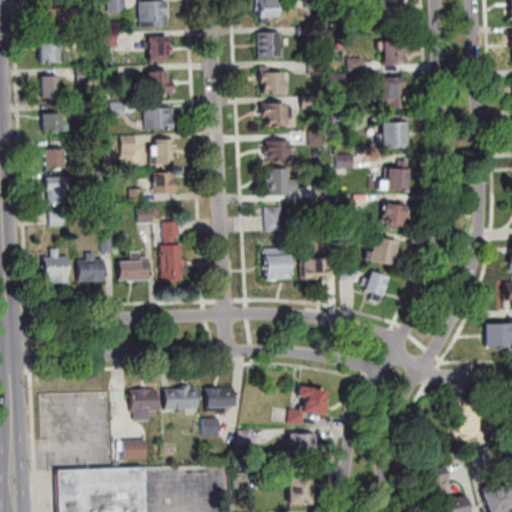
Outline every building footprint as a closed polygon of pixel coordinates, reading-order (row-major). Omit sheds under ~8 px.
[(71,13),(71,0),(87,0),(88,13),(71,13)] [(126,0),(127,12),(110,12),(110,0),(126,0)] [(278,0),(278,17),(259,18),(259,10),(257,10),(256,0),(278,0)] [(320,0),(320,8),(307,8),(306,0),(320,0)] [(342,0),(343,9),(330,10),(329,0),(342,0)] [(379,0),(398,0),(400,25),(389,26),(388,19),(380,20),(379,0)] [(169,26),(141,27),(140,2),(167,1),(167,15),(168,15),(169,26)] [(39,28),(39,9),(58,9),(58,27),(39,28)] [(299,36),(299,27),(316,26),(317,35),(299,36)] [(118,32),(119,47),(105,47),(105,32),(118,32)] [(284,58),(259,59),(258,33),(278,32),(279,48),(284,48),(284,58)] [(150,61),(149,37),(168,37),(168,52),(167,53),(167,61),(150,61)] [(403,40),(404,62),(398,62),(399,65),(384,66),(383,41),(403,40)] [(60,63),(40,64),(40,44),(59,44),(60,63)] [(363,58),(364,71),(349,72),(349,59),(363,58)] [(311,76),(310,61),(324,60),(325,75),(311,76)] [(263,93),(263,83),(260,83),(259,66),(269,66),(270,73),(282,73),(283,83),(289,83),(290,92),(263,93)] [(79,83),(79,68),(93,68),(93,83),(79,83)] [(172,82),(172,93),(149,94),(148,72),(167,72),(168,82),(172,82)] [(331,74),(346,74),(346,89),(332,89),(331,74)] [(42,98),(42,77),(59,76),(59,98),(42,98)] [(404,77),(404,92),(400,93),(401,109),(381,109),(381,103),(374,104),(374,93),(380,92),(379,78),(404,77)] [(317,109),(303,110),(302,96),(316,96),(317,109)] [(111,103),(111,117),(126,117),(125,102),(111,103)] [(287,125),(267,126),(267,116),(263,117),(262,104),(286,103),(286,106),(292,106),(293,118),(287,118),(287,125)] [(144,109),(145,130),(175,129),(174,108),(144,109)] [(68,124),(68,132),(44,133),(43,115),(62,114),(62,124),(68,124)] [(334,130),(334,116),(349,116),(349,130),(334,130)] [(382,123),(407,122),(408,148),(383,149),(382,123)] [(311,146),(310,130),(331,129),(332,145),(311,146)] [(122,136),(122,155),(138,154),(136,135),(122,136)] [(155,140),(156,146),(149,147),(150,166),(176,164),(175,139),(155,140)] [(267,142),(290,140),(292,163),(268,164),(267,142)] [(45,169),(45,151),(63,150),(64,160),(72,160),(72,168),(45,169)] [(337,154),(337,169),(354,169),(354,154),(337,154)] [(408,192),(387,191),(388,170),(399,170),(399,161),(408,162),(407,171),(409,171),(408,192)] [(298,179),(298,192),(290,192),(290,195),(266,195),(265,169),(289,169),(290,180),(298,179)] [(86,186),(86,171),(103,171),(103,185),(86,186)] [(153,174),(154,194),(178,193),(177,173),(153,174)] [(47,191),(47,178),(68,177),(68,189),(69,189),(70,203),(49,204),(49,191),(47,191)] [(316,198),(316,185),(330,184),(330,198),(316,198)] [(130,189),(130,203),(145,203),(144,189),(130,189)] [(337,194),(336,210),(349,211),(350,194),(337,194)] [(317,205),(318,225),(332,225),(331,204),(317,205)] [(387,204),(406,207),(403,226),(398,225),(398,228),(395,230),(389,229),(387,226),(387,223),(383,223),(387,204)] [(137,208),(138,225),(154,224),(153,207),(137,208)] [(282,207),(283,231),(266,231),(265,208),(282,207)] [(50,211),(50,227),(65,226),(64,210),(50,211)] [(164,223),(165,245),(177,244),(176,238),(181,238),(180,222),(164,223)] [(338,227),(336,243),(352,244),(354,228),(338,227)] [(374,237),(398,243),(393,267),(369,262),(374,237)] [(103,239),(103,254),(114,253),(113,239),(103,239)] [(161,245),(165,245),(177,244),(182,244),(183,280),(163,281),(161,245)] [(51,249),(51,257),(45,258),(45,285),(70,283),(68,256),(59,256),(59,249),(51,249)] [(118,262),(131,261),(130,252),(140,252),(141,258),(150,257),(150,281),(119,283),(118,262)] [(86,254),(95,253),(95,259),(105,259),(105,281),(78,282),(77,260),(87,260),(86,254)] [(264,256),(291,254),(292,280),(266,282),(264,256)] [(300,260),(328,259),(329,280),(301,281),(300,260)] [(340,265),(341,281),(357,280),(355,264),(340,265)] [(371,271),(389,277),(381,298),(364,292),(371,271)] [(511,301),(503,301),(503,283),(511,282),(511,301)] [(485,348),(485,323),(511,323),(511,341),(511,348),(485,348)] [(300,386),(326,390),(323,413),(303,410),(305,398),(299,397),(300,386)] [(203,390),(231,389),(232,410),(222,410),(223,416),(215,416),(215,414),(204,414),(204,411),(203,390)] [(160,392),(193,390),(194,412),(161,413),(160,392)] [(126,392),(155,392),(156,415),(147,415),(147,423),(131,423),(131,415),(127,415),(126,392)] [(290,409),(305,411),(303,425),(288,423),(290,409)] [(200,421),(217,421),(217,438),(201,439),(200,421)] [(236,432),(250,432),(251,447),(237,448),(236,432)] [(290,435),(315,435),(315,453),(299,454),(299,462),(290,462),(290,435)] [(120,443),(142,442),(143,462),(121,463),(120,443)] [(466,457),(471,470),(486,463),(481,450),(466,457)] [(54,511),(54,469),(120,469),(141,470),(142,511),(54,511)] [(427,473),(430,487),(446,483),(443,469),(427,473)] [(234,473),(250,473),(250,488),(235,489),(234,473)] [(289,479),(312,478),(313,506),(289,506),(289,479)] [(484,511),(478,497),(480,496),(479,492),(493,486),(495,490),(504,486),(511,505),(511,508),(502,511),(484,511)] [(436,511),(434,504),(461,498),(464,511),(436,511)]
